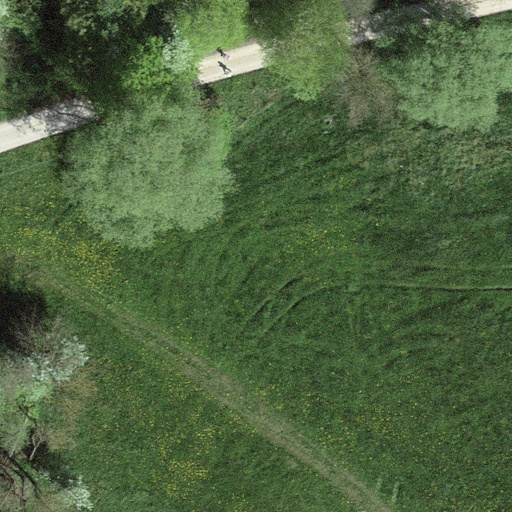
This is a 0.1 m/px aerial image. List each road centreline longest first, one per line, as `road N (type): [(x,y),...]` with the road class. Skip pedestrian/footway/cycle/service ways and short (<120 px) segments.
road 1 (track): [(0,136),(304,48),(510,0)]
road 2 (track): [(352,511),(100,300),(0,255)]
